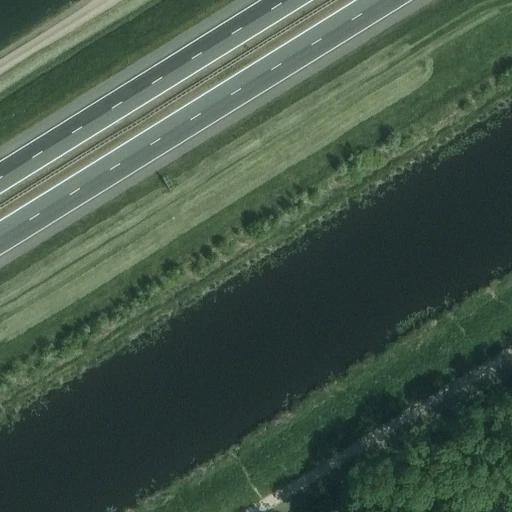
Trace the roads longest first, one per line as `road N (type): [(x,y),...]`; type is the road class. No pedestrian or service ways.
road 1 (motorway): [(0,235),(380,0)]
road 2 (motorway): [(291,0),(0,180)]
road 3 (unclassified): [(254,511),(511,352)]
road 4 (unclassified): [(0,65),(105,0)]
